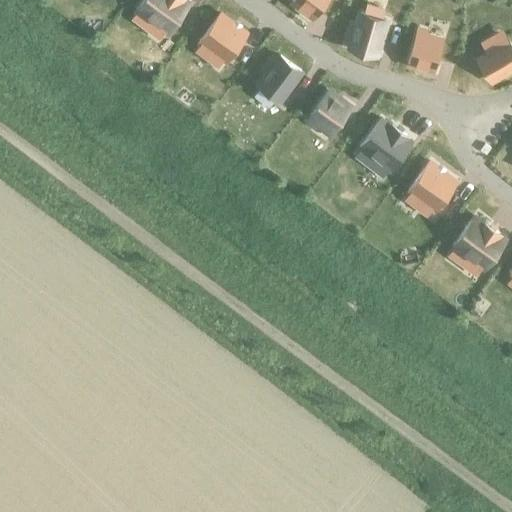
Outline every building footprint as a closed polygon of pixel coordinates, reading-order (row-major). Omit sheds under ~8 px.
[(138,9),(130,20),(136,25),(144,14),(166,30),(185,4),(179,0),(141,0),(136,7),(138,9)] [(292,0),(312,15),(323,0),(292,0)] [(201,42),(193,53),(199,58),(208,46),(224,58),(243,32),(218,14),(199,40),(201,42)] [(349,26),(347,32),(354,34),(350,49),(373,56),(383,23),(359,16),(356,28),(349,26)] [(415,35),(408,60),(432,67),(439,42),(415,35)] [(490,54),(479,60),(489,78),(511,64),(511,49),(508,43),(505,38),(487,49),(490,54)] [(265,75),(258,85),(277,99),(298,71),(278,57),(269,70),(263,65),(259,71),(265,75)] [(325,93),(309,114),(330,129),(345,108),(325,93)] [(362,147),(354,158),(360,163),(368,152),(390,168),(409,144),(402,139),(403,137),(391,128),(389,129),(378,121),(360,146),(362,147)] [(428,162),(408,189),(425,202),(417,212),(423,217),(431,207),(433,208),(454,180),(428,162)] [(454,247),(446,257),(453,262),(461,251),(482,267),(503,240),(496,235),(497,233),(485,224),(483,225),(472,217),(452,245),(454,247)]
